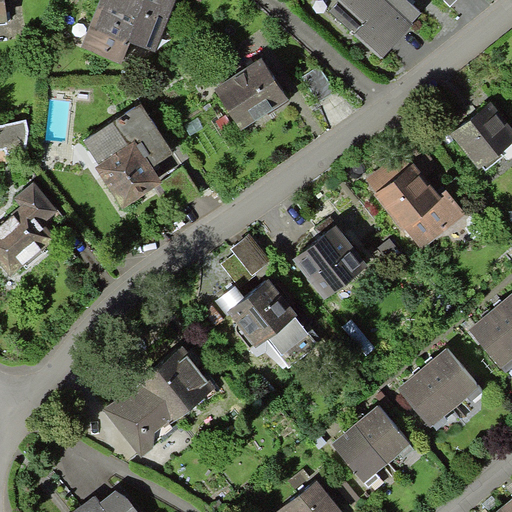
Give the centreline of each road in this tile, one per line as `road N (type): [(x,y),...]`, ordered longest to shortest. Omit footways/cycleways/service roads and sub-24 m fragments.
road 1 (residential): [(0,456),(58,365),(131,275),(387,109)]
road 2 (residential): [(387,109),(509,0)]
road 3 (residential): [(267,0),(387,109)]
